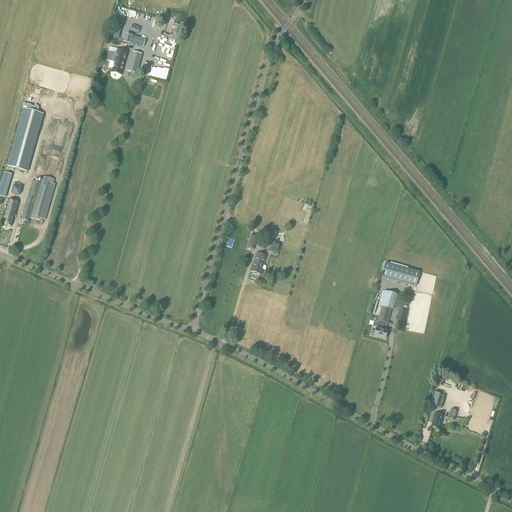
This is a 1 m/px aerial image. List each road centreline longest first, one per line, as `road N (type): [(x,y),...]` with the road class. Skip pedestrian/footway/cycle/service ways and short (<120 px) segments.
road 1 (unclassified): [(511,498),(192,331)]
road 2 (unclassified): [(192,331),(266,59),(303,0)]
road 3 (unknown): [(76,285),(149,40),(148,18)]
road 4 (unclassified): [(192,331),(0,254)]
road 5 (unknown): [(371,424),(403,292),(383,284)]
road 6 (unknown): [(5,257),(48,113)]
